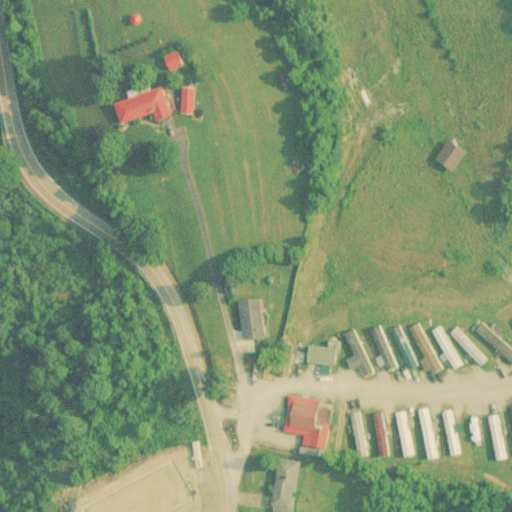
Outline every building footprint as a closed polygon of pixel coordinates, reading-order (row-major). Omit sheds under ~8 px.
[(184,65),(179,52),(166,57),(171,70),(184,65)] [(155,114),(157,122),(173,118),(164,88),(116,102),(122,124),(155,114)] [(468,153),(450,139),(436,159),(453,172),(468,153)] [(244,341),(266,339),(262,300),(241,302),(244,341)] [(476,330),(511,364),(511,350),(483,323),(476,330)] [(443,370),(420,324),(411,329),(433,375),(443,370)] [(398,368),(381,326),(371,330),(389,372),(398,368)] [(419,367),(401,326),(392,330),(410,371),(419,367)] [(433,331),(455,371),(463,366),(441,327),(433,331)] [(487,361),(457,328),(451,334),(481,367),(487,361)] [(374,374),(355,329),(345,333),(355,356),(348,359),(352,370),(359,367),(364,378),(374,374)] [(321,345),(308,345),(308,365),(337,365),(337,341),(321,341),(321,345)] [(292,428),(328,433),(332,404),(296,399),(292,428)] [(419,410),(429,461),(439,459),(429,408),(419,410)] [(453,411),(443,413),(451,457),(461,455),(453,411)] [(350,414),(359,458),(368,456),(360,412),(350,414)] [(405,458),(415,456),(406,412),(396,413),(405,458)] [(374,414),(380,458),(390,457),(384,413),(374,414)] [(508,459),(498,415),(488,418),(498,461),(508,459)] [(471,418),(472,443),(480,443),(479,418),(471,418)] [(297,511),(300,461),(278,460),(274,511),(297,511)]
